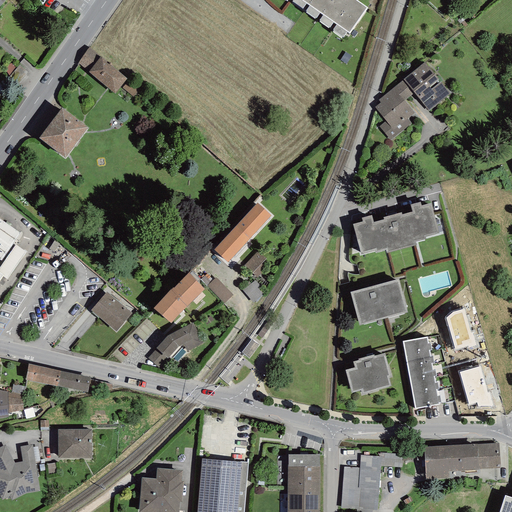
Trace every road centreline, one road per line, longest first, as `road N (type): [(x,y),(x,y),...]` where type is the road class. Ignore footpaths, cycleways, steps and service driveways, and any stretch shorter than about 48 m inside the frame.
road 1 (residential): [(405,0),(347,188),(272,356),(239,403)]
road 2 (residential): [(239,403),(0,350)]
road 3 (secondary): [(0,152),(105,0)]
road 4 (residential): [(505,432),(333,429)]
